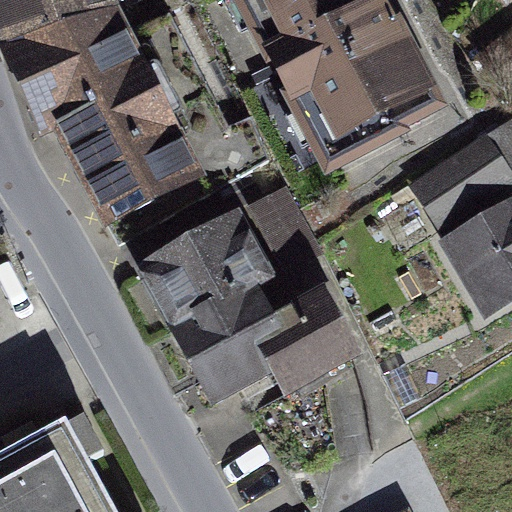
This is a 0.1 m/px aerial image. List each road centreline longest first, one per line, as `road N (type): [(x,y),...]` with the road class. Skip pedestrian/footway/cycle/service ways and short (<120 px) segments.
road 1 (residential): [(0,138),(13,179),(109,336)]
road 2 (residential): [(209,511),(109,336)]
